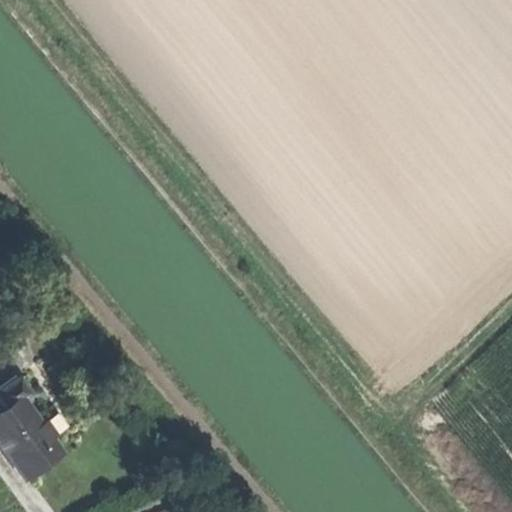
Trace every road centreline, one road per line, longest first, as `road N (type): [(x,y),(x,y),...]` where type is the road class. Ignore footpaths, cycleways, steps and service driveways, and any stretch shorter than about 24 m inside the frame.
road 1 (track): [(511,309),(395,414),(48,0)]
road 2 (track): [(429,511),(2,0)]
